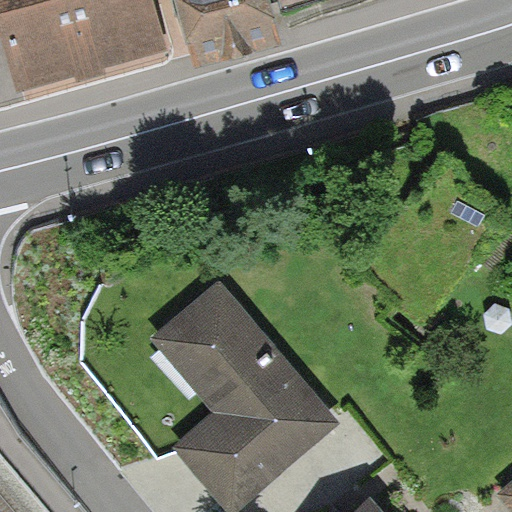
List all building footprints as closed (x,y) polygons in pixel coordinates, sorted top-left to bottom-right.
[(27,85),(164,47),(150,0),(0,0),(0,15),(7,14),(27,85)] [(176,0),(191,52),(276,28),(269,3),(280,0),(176,0)] [(511,189),(447,145),(370,260),(444,310),(511,210),(511,189)] [(332,416),(215,277),(146,334),(212,413),(172,446),(223,507),(332,416)] [(508,511),(511,511),(511,472),(491,491),(508,511)] [(388,511),(366,484),(332,511),(388,511)]
